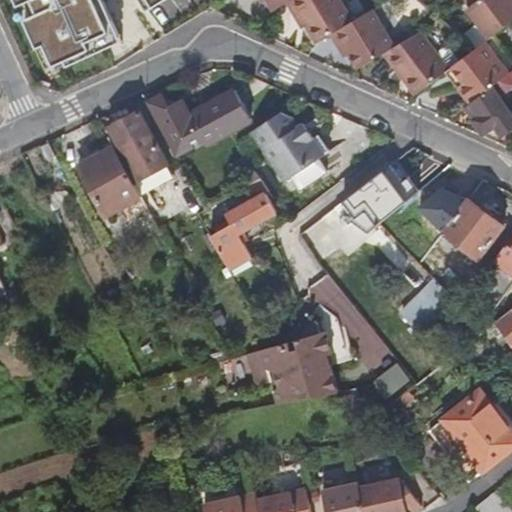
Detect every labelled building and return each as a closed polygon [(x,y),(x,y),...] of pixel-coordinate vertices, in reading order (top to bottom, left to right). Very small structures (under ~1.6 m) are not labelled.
[(16,0),(29,22),(67,1),(66,0),(16,0)] [(268,0),(275,10),(288,2),(291,0),(268,0)] [(291,0),(288,2),(298,17),(300,15),(307,25),(318,43),(333,34),(353,22),(339,0),(291,0)] [(511,0),(478,0),(470,6),(466,9),(488,39),(496,33),(511,20),(511,0)] [(32,29),(70,7),(67,1),(29,22),(32,29)] [(353,22),(333,34),(342,49),(347,47),(350,53),(359,67),(385,51),(393,46),(372,10),(353,22)] [(300,15),(298,17),(304,26),(307,25),(300,15)] [(393,46),(385,51),(417,93),(448,69),(449,69),(420,30),(393,46)] [(511,70),(511,53),(496,33),(488,39),(511,70)] [(511,70),(488,39),(454,65),(449,69),(448,69),(460,86),(473,102),(511,71),(511,70)] [(347,47),(342,49),(346,56),(350,53),(347,47)] [(504,137),(511,131),(511,112),(501,96),(511,88),(511,71),(473,102),(472,103),(480,115),(474,119),(485,134),(497,126),(504,137)] [(230,128),(250,118),(239,97),(234,89),(209,103),(216,113),(230,131),(232,130),(230,128)] [(206,144),(230,131),(216,113),(209,103),(190,114),(183,100),(177,104),(170,107),(167,100),(163,94),(148,103),(175,153),(203,138),(206,144)] [(171,98),(167,100),(170,107),(177,104),(174,99),(171,98)] [(474,119),(480,115),(472,103),(466,108),(474,119)] [(141,193),(177,174),(153,130),(156,128),(145,109),(107,130),(116,147),(141,193)] [(288,181),(328,153),(306,123),(301,126),(294,116),(285,112),(255,133),(288,181)] [(108,215),(143,196),(141,193),(116,147),(81,166),(108,215)] [(251,185),(262,179),(247,158),(233,166),(245,188),(251,185)] [(348,227),(368,212),(370,214),(399,189),(385,171),(337,211),(335,209),(325,217),(330,224),(340,216),(348,227)] [(271,191),(262,179),(251,185),(255,193),(249,196),(240,201),(243,206),(228,215),(233,224),(212,237),(230,269),(253,257),(244,243),(249,240),(243,232),(278,212),(267,194),(271,191)] [(507,226),(470,199),(446,232),(483,259),(507,226)] [(511,245),(511,246),(508,244),(497,259),(501,262),(478,295),(493,307),(511,281),(511,245)] [(313,286),(333,317),(354,303),(334,272),(313,286)] [(403,316),(417,332),(455,299),(441,283),(403,316)] [(511,310),(496,322),(511,342),(511,310)] [(328,332),(250,354),(259,386),(273,381),(280,404),(338,392),(327,356),(334,353),(328,332)] [(377,379),(388,395),(413,377),(401,361),(377,379)] [(511,450),(511,430),(481,391),(431,431),(472,482),(511,450)] [(299,448),(282,450),(286,467),(303,464),(299,448)] [(404,476),(363,487),(369,511),(416,511),(425,504),(404,476)] [(369,511),(363,487),(362,482),(326,491),(330,511),(369,511)] [(314,511),(308,488),(259,500),(262,511),(314,511)] [(508,511),(511,511),(511,509),(499,491),(495,494),(508,511)] [(262,511),(259,500),(258,493),(204,506),(205,511),(262,511)] [(508,511),(495,494),(476,509),(477,511),(508,511)]
